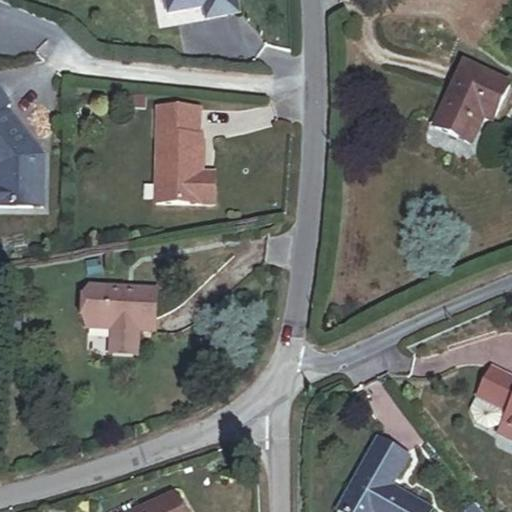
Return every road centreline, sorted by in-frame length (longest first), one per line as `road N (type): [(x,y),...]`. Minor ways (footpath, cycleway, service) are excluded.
road 1 (residential): [(279,406),(303,251),(313,0)]
road 2 (residential): [(279,406),(0,502)]
road 3 (residential): [(511,282),(322,364),(279,406)]
